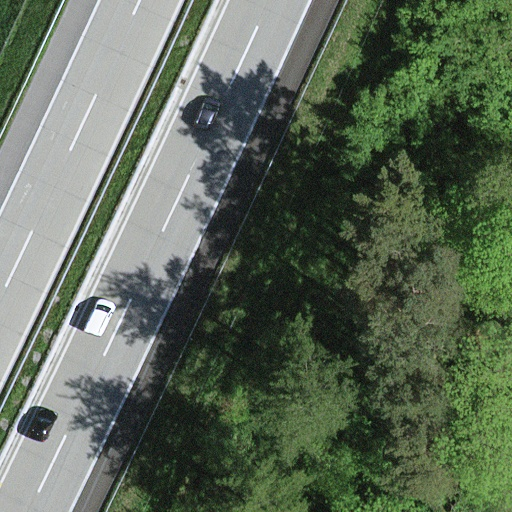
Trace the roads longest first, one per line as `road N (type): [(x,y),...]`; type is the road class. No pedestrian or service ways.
road 1 (motorway): [(28,511),(267,0)]
road 2 (motorway): [(137,0),(0,294)]
